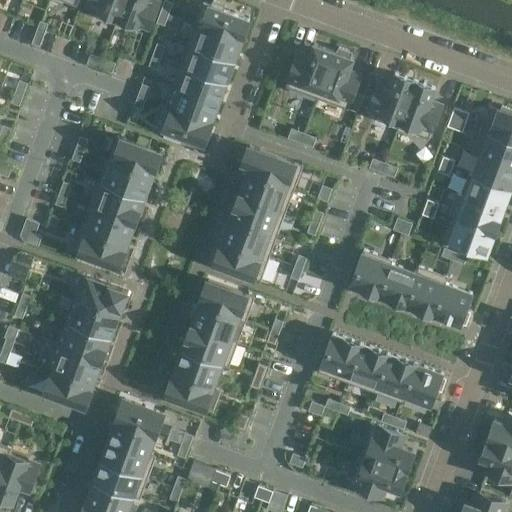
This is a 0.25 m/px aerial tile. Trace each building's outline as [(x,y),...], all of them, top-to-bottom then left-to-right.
[(89,0),(88,6),(98,10),(96,16),(116,24),(124,0),(89,0)] [(124,0),(116,24),(136,31),(138,24),(149,28),(159,1),(155,0),(124,0)] [(165,0),(161,11),(168,14),(173,3),(165,0)] [(203,3),(195,24),(241,41),(243,37),(250,20),(224,10),(225,6),(213,2),(212,6),(203,3)] [(157,23),(164,25),(168,14),(161,11),(157,23)] [(48,23),(40,21),(36,32),(44,35),(48,23)] [(195,25),(188,44),(234,61),(241,41),(195,24),(195,25)] [(36,32),(32,43),(40,46),(44,35),(36,32)] [(157,43),(153,54),(161,57),(165,46),(157,43)] [(299,53),(286,86),(317,97),(334,51),(314,43),(309,56),(299,53)] [(188,44),(181,65),(227,81),(234,61),(188,44)] [(334,51),(317,97),(348,109),(360,75),(349,71),(354,58),(350,57),(352,52),(339,47),(337,52),(334,51)] [(91,54),(87,63),(100,68),(103,59),(91,54)] [(149,66),(157,69),(161,57),(153,54),(149,66)] [(103,59),(100,68),(112,73),(116,64),(103,59)] [(181,65),(173,85),(219,102),(227,81),(181,65)] [(380,82),(370,109),(380,113),(378,120),(398,127),(415,81),(395,73),(390,86),(380,82)] [(27,83),(20,80),(16,91),(23,94),(27,83)] [(415,81),(398,127),(429,138),(441,105),(431,101),(435,88),(415,81)] [(142,84),(138,95),(146,98),(150,87),(142,84)] [(166,105),(166,106),(172,109),(172,108),(212,122),(213,121),(212,121),(219,102),(173,85),(166,105)] [(19,105),(23,94),(16,91),(12,103),(19,105)] [(134,106),(142,109),(146,98),(138,95),(134,106)] [(490,105),(482,128),(511,138),(511,108),(502,105),(501,109),(490,105)] [(172,109),(165,129),(204,144),(212,122),(172,108),(172,109)] [(454,108),(451,117),(466,123),(469,113),(454,108)] [(451,117),(447,126),(462,132),(466,123),(451,117)] [(3,125),(0,134),(0,136),(7,139),(11,128),(3,125)] [(291,128),(288,138),(300,142),(304,133),(291,128)] [(474,150),(473,152),(482,156),(483,153),(511,163),(511,138),(482,128),(474,150)] [(304,133),(300,142),(313,147),(316,138),(304,133)] [(88,139),(80,136),(76,148),(84,150),(88,139)] [(110,159),(110,160),(152,176),(154,171),(155,169),(161,152),(118,137),(110,159)] [(249,146),(243,163),(250,166),(248,172),(294,189),(303,166),(249,146)] [(72,159),(80,162),(84,150),(76,148),(72,159)] [(482,156),(474,175),(511,189),(511,187),(511,163),(483,153),(482,156)] [(452,168),(455,161),(444,156),(441,164),(452,168)] [(107,159),(98,181),(144,198),(152,176),(110,160),(110,159),(107,158),(107,159)] [(373,158),(369,168),(382,172),(385,163),(373,158)] [(385,163),(382,172),(394,177),(398,167),(385,163)] [(438,171),(450,176),(452,168),(441,164),(438,171)] [(0,165),(0,173),(8,177),(11,169),(0,165)] [(240,193),(239,194),(286,211),(294,190),(294,189),(248,172),(240,194),(240,193)] [(462,195),(504,211),(511,189),(474,175),(470,173),(462,195)] [(64,181),(60,193),(67,195),(71,184),(64,181)] [(98,181),(90,204),(136,221),(141,209),(140,209),(144,198),(98,181)] [(323,185),(318,198),(327,201),(332,188),(323,185)] [(63,207),(67,195),(60,193),(56,204),(63,207)] [(449,216),(454,218),(454,217),(495,233),(495,232),(504,211),(462,195),(458,193),(457,194),(449,216)] [(235,206),(231,217),(277,234),(286,211),(239,194),(235,206)] [(437,211),(439,203),(428,199),(425,207),(437,211)] [(82,225),(82,226),(128,243),(136,222),(136,221),(90,204),(82,226),(82,225)] [(423,214),(434,218),(437,211),(425,207),(423,214)] [(316,210),(312,221),(319,224),(323,212),(316,210)] [(231,217),(223,240),(269,256),(270,256),(269,255),(277,234),(231,217)] [(392,229),(399,231),(404,220),(396,217),(392,229)] [(454,218),(446,239),(487,255),(495,233),(454,217),(454,218)] [(411,223),(404,220),(399,231),(407,234),(411,223)] [(307,232),(315,235),(319,224),(312,221),(307,232)] [(82,226),(73,250),(119,267),(126,250),(125,250),(128,243),(82,226)] [(29,231),(26,241),(38,245),(42,236),(29,231)] [(220,246),(214,263),(261,280),(269,256),(223,240),(221,246),(220,246)] [(445,248),(442,256),(453,260),(456,252),(445,248)] [(364,249),(351,284),(378,294),(390,263),(391,263),(393,260),(364,249)] [(456,252),(453,260),(464,264),(467,256),(456,252)] [(21,255),(17,264),(30,268),(33,259),(21,255)] [(307,257),(299,255),(295,266),(303,269),(307,257)] [(390,263),(378,294),(406,304),(417,273),(416,273),(391,263),(390,263)] [(298,280),(303,269),(295,266),(291,277),(298,280)] [(417,273),(406,304),(409,305),(433,314),(445,283),(445,284),(448,277),(419,266),(416,273),(417,273)] [(82,275),(73,298),(119,315),(121,308),(128,291),(82,275)] [(202,297),(200,303),(246,320),(254,297),(208,280),(202,297)] [(445,283),(433,314),(461,324),(462,322),(466,324),(471,310),(467,309),(472,294),(445,284),(445,283)] [(23,293),(19,304),(26,307),(31,295),(23,293)] [(73,298),(65,321),(110,337),(119,315),(73,298)] [(191,325),(191,326),(237,343),(245,321),(246,321),(246,320),(200,303),(192,325),(191,325)] [(19,304),(15,315),(22,318),(26,307),(19,304)] [(276,319),(272,330),(279,333),(283,321),(276,319)] [(65,321),(56,343),(103,360),(107,348),(106,348),(110,337),(65,321)] [(187,338),(183,349),(222,363),(222,364),(229,366),(229,365),(237,343),(191,326),(187,338)] [(272,330),(267,341),(275,344),(279,333),(272,330)] [(333,332),(319,371),(346,381),(360,343),(333,333),(333,332)] [(14,340),(7,338),(2,349),(10,352),(14,340)] [(48,366),(48,367),(55,369),(55,368),(94,382),(102,361),(103,360),(56,343),(48,366)] [(360,343),(346,381),(374,391),(388,353),(360,343)] [(0,355),(0,360),(6,363),(10,352),(2,349),(0,355)] [(183,349),(175,371),(214,385),(214,384),(222,364),(222,363),(183,349)] [(388,353),(374,391),(402,401),(403,398),(416,363),(388,353)] [(416,363),(403,398),(431,408),(438,388),(442,390),(447,376),(442,375),(443,373),(416,363)] [(267,366),(259,364),(255,375),(263,378),(267,366)] [(52,375),(46,392),(86,406),(92,389),(91,389),(94,382),(55,368),(55,369),(53,375),(52,375)] [(172,378),(166,395),(212,412),(221,388),(221,387),(214,384),(214,385),(175,371),(173,376),(173,378),(172,378)] [(251,386),(259,389),(263,378),(255,375),(251,386)] [(328,398),(325,406),(336,410),(339,403),(328,398)] [(124,399),(116,420),(156,434),(164,413),(124,399)] [(312,401),(309,411),(321,415),(325,406),(312,401)] [(350,407),(339,403),(336,410),(348,414),(350,407)] [(9,416),(20,421),(23,413),(12,409),(9,416)] [(495,420),(488,439),(511,447),(511,413),(508,412),(504,423),(495,420)] [(34,417),(23,413),(20,421),(31,425),(34,417)] [(239,413),(234,426),(244,429),(249,417),(239,413)] [(381,420),(393,424),(395,417),(384,413),(381,420)] [(407,421),(395,417),(393,424),(404,428),(407,421)] [(116,421),(109,440),(148,455),(149,454),(155,435),(156,436),(156,434),(116,420),(116,421)] [(371,423),(360,453),(407,471),(414,451),(401,446),(405,435),(390,430),(371,423)] [(186,433),(182,444),(189,447),(193,435),(186,433)] [(511,447),(488,439),(481,458),(490,462),(486,472),(511,481),(511,447)] [(109,440),(102,461),(148,477),(155,457),(155,456),(149,454),(148,455),(109,440)] [(0,475),(8,453),(9,454),(12,447),(11,447),(0,442),(0,475)] [(181,444),(177,455),(185,458),(189,447),(181,444)] [(8,453),(0,475),(0,495),(14,501),(18,487),(29,491),(39,464),(9,454),(8,453)] [(293,453),(290,462),(302,467),(306,458),(293,453)] [(360,453),(349,484),(382,497),(386,486),(399,491),(407,471),(360,453)] [(102,461),(95,481),(133,495),(133,496),(140,499),(140,498),(148,477),(102,461)] [(215,470),(211,481),(219,484),(223,473),(215,470)] [(223,473),(219,484),(227,487),(230,475),(223,473)] [(178,476),(174,487),(182,490),(186,479),(178,476)] [(95,481),(87,501),(116,511),(127,511),(133,496),(133,495),(95,481)] [(258,486),(254,497),(262,500),(266,488),(258,486)] [(170,498),(178,501),(182,490),(174,487),(170,498)] [(266,488),(262,500),(269,502),(273,491),(266,488)] [(502,511),(506,503),(479,493),(474,505),(466,502),(462,511),(502,511)] [(85,505),(82,511),(116,511),(87,501),(85,506),(85,505)]
